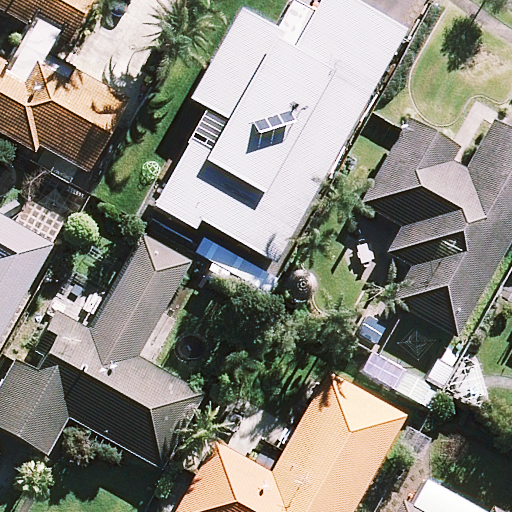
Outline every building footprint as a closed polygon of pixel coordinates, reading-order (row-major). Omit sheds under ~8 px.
[(89,0),(0,0),(0,12),(26,27),(4,67),(0,64),(0,135),(32,154),(35,147),(85,175),(125,105),(53,65),(89,0)] [(399,33),(339,0),(319,0),(295,45),(237,13),(188,102),(224,122),(208,153),(186,141),(149,209),(189,230),(194,221),(273,264),(399,33)] [(511,235),(511,136),(472,116),(455,150),(404,123),(360,208),(400,228),(385,256),(409,268),(390,305),(457,340),(511,235)] [(0,339),(51,248),(0,219),(0,339)] [(52,315),(31,353),(42,359),(34,374),(13,363),(0,386),(0,431),(45,456),(51,444),(79,459),(85,447),(115,464),(123,451),(160,471),(200,398),(134,362),(187,265),(141,240),(89,335),(52,315)] [(422,382),(441,393),(472,412),(493,377),(459,356),(453,366),(437,357),(422,382)] [(441,393),(422,382),(405,371),(390,396),(426,417),(441,393)] [(261,440),(247,464),(213,445),(175,511),(349,511),(402,420),(325,377),(283,452),(261,440)] [(486,511),(416,474),(395,511),(486,511)]
